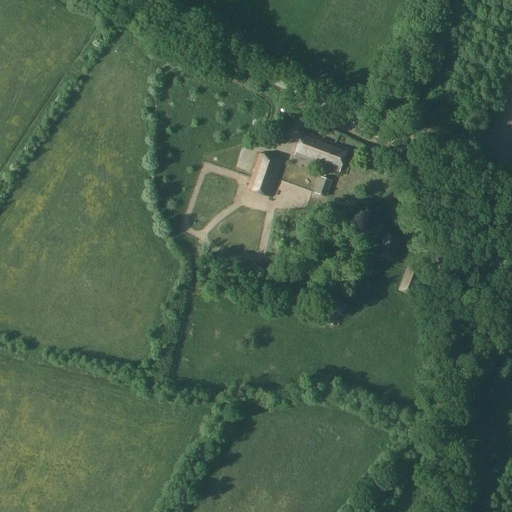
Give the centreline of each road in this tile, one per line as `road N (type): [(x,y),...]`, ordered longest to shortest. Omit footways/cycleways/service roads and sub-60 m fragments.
road 1 (unclassified): [(445,511),(440,272),(422,157)]
road 2 (unclassified): [(422,157),(111,0)]
